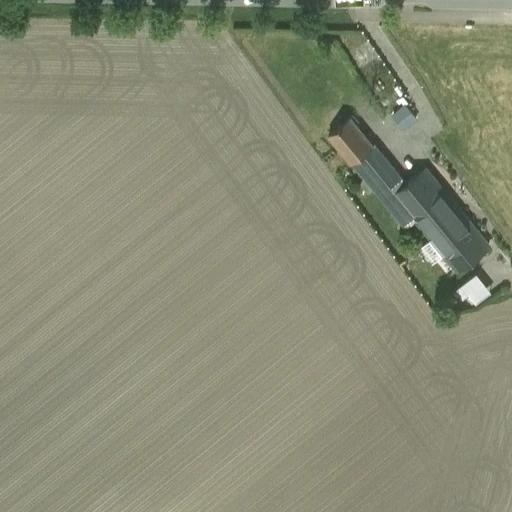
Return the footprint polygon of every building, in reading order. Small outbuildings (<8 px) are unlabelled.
[(373,144),(350,116),(329,134),(351,162),(352,161),(373,144)] [(400,173),(374,142),(373,144),(352,161),(377,191),(378,190),(400,173)] [(489,244),(426,167),(407,182),(394,193),(416,219),(458,270),(489,244)] [(400,173),(378,190),(407,226),(416,219),(394,193),(407,182),(400,173)] [(481,302),(497,290),(484,272),(467,284),(481,302)]
